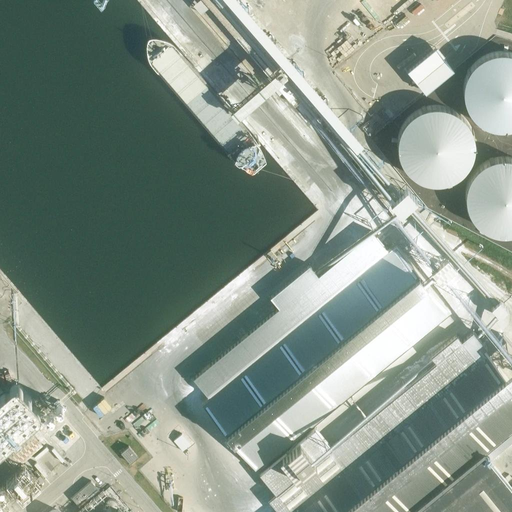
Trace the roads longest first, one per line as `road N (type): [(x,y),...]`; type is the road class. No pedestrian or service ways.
road 1 (unknown): [(431,229),(479,285),(476,316),(235,503),(197,435),(178,368),(325,240),(338,190)]
road 2 (unknown): [(457,0),(373,47),(364,73),(381,90),(430,75),(491,7)]
road 3 (unknown): [(174,0),(338,190)]
road 4 (unknown): [(350,123),(431,229)]
road 5 (unknown): [(337,0),(327,59),(350,123)]
